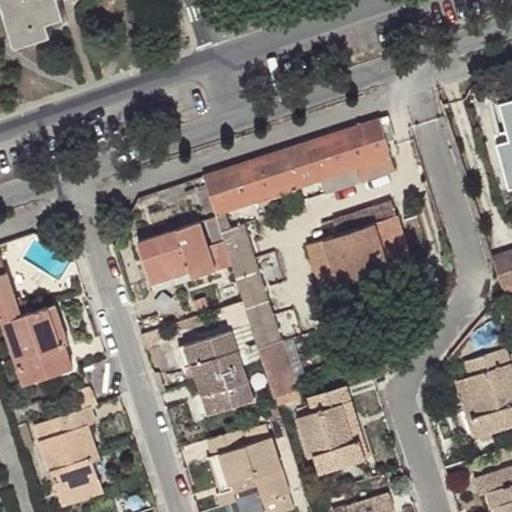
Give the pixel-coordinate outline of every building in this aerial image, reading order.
[(4,0),(17,45),(55,34),(50,20),(67,15),(62,0),(4,0)] [(392,152),(380,118),(203,175),(208,189),(216,215),(226,211),(391,159),(392,152)] [(390,264),(413,257),(396,199),(315,225),(321,239),(309,244),(322,285),(341,280),(349,301),(397,287),(390,264)] [(221,232),(232,228),(226,211),(216,215),(221,232)] [(194,278),(217,271),(202,220),(139,240),(152,283),(175,275),(173,271),(190,266),(194,278)] [(276,398),(298,390),(246,224),(232,228),(221,232),(223,236),(244,301),(263,358),(276,398)] [(511,248),(494,255),(504,286),(511,283),(511,248)] [(6,256),(0,258),(0,275),(10,271),(6,256)] [(10,271),(0,275),(0,319),(1,323),(6,322),(25,384),(76,368),(69,346),(55,351),(52,337),(59,335),(50,308),(24,315),(10,271)] [(55,351),(69,346),(71,345),(58,305),(50,308),(59,335),(52,337),(55,351)] [(194,381),(244,364),(234,330),(181,347),(188,368),(190,368),(194,381)] [(478,438),(511,426),(511,359),(508,347),(464,362),(470,377),(464,379),(477,417),(471,419),(478,438)] [(255,400),(244,364),(194,381),(199,395),(196,396),(203,417),(255,400)] [(367,458),(362,440),(355,441),(343,404),(354,400),(349,385),(310,398),(313,411),(297,417),(310,457),(315,455),(320,472),(367,458)] [(279,406),(301,399),(298,390),(276,398),(279,406)] [(355,441),(362,440),(366,439),(354,400),(343,404),(355,441)] [(106,493),(96,463),(93,452),(100,450),(92,425),(100,422),(95,406),(35,424),(41,443),(44,442),(64,506),(106,493)] [(244,428),(210,439),(215,456),(210,457),(219,488),(257,478),(265,502),(290,494),(272,436),(249,444),(244,428)] [(93,452),(96,463),(103,461),(100,450),(93,452)] [(511,511),(511,464),(474,476),(480,494),(486,492),(492,509),(499,507),(500,511),(511,511)] [(222,511),(240,511),(234,489),(217,495),(222,511)] [(386,511),(396,508),(390,491),(348,504),(350,511),(348,511),(386,511)]
